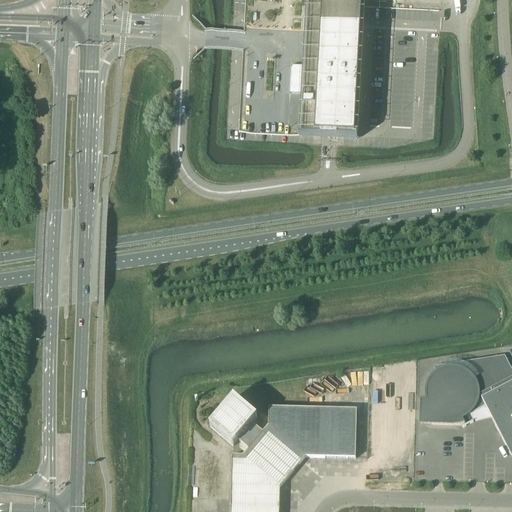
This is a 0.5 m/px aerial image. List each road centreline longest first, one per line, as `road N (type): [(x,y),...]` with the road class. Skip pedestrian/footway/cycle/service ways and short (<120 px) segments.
road 1 (primary): [(0,278),(511,201)]
road 2 (primary): [(511,183),(0,259)]
road 3 (primary): [(75,503),(93,38)]
road 4 (primary): [(60,103),(51,417)]
road 5 (unclassified): [(322,511),(351,498),(511,501)]
